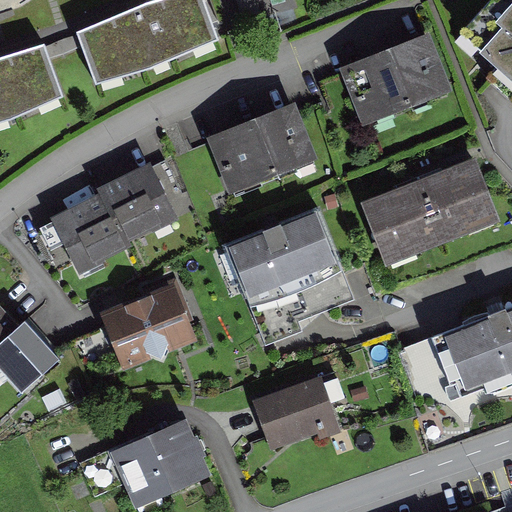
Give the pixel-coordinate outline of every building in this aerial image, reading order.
[(156,0),(149,2),(79,31),(96,82),(162,61),(216,38),(203,0),(156,0)] [(267,27),(267,0),(236,0),(236,27),(267,27)] [(511,0),(500,0),(468,35),(511,75),(511,0)] [(349,67),(367,114),(444,86),(425,38),(349,67)] [(0,57),(0,121),(4,120),(61,94),(43,43),(0,57)] [(215,143),(232,190),(309,162),(292,115),(215,143)] [(149,169),(101,192),(104,198),(125,242),(173,219),(149,169)] [(369,209),(390,260),(493,219),(473,169),(369,209)] [(104,198),(55,221),(80,272),(128,248),(125,242),(104,198)] [(324,211),(239,242),(260,300),(345,269),(324,211)] [(112,313),(130,360),(199,333),(181,286),(112,313)] [(0,331),(17,316),(0,296),(0,331)] [(511,307),(444,331),(462,382),(511,363),(511,307)] [(67,351),(33,312),(0,341),(0,359),(25,388),(67,351)] [(318,384),(259,406),(274,445),(318,429),(320,435),(334,430),(318,384)] [(188,420),(124,446),(144,495),(208,469),(188,420)]
